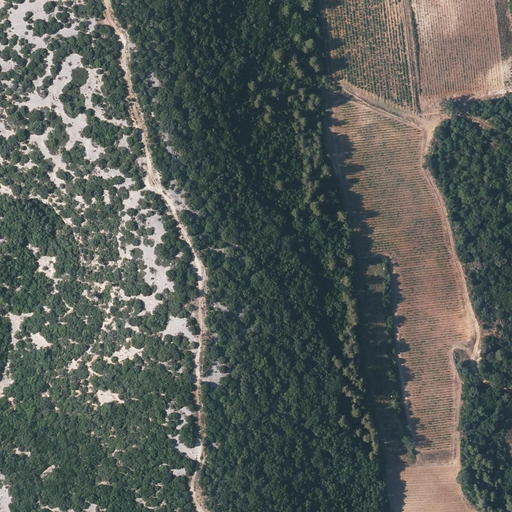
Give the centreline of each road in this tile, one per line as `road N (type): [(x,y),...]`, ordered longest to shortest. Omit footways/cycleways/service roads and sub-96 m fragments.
road 1 (track): [(107,0),(105,17),(127,59),(156,186),(196,265),(203,298),(197,511)]
road 2 (track): [(418,118),(431,126),(424,165),(441,197),(479,333),(473,371),(511,390)]
